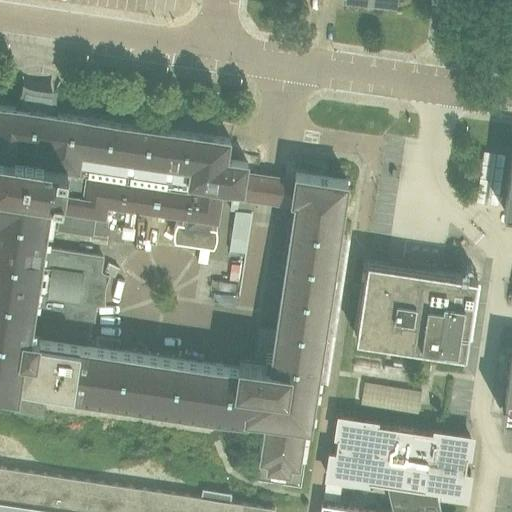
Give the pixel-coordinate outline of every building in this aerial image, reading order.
[(0,511),(274,511),(275,506),(246,502),(231,500),(232,492),(203,488),(201,495),(0,465),(0,390),(17,392),(15,406),(43,411),(47,389),(112,398),(111,403),(205,417),(206,412),(247,418),(248,416),(267,418),(261,463),(269,465),(268,473),(290,476),(291,468),(300,469),(306,424),(311,425),(348,179),(301,172),(296,171),(295,179),(283,177),(279,201),(296,203),(271,365),(240,360),(239,366),(70,341),(73,316),(93,319),(95,304),(104,302),(104,298),(104,294),(104,290),(105,286),(106,282),(107,278),(108,274),(100,271),(102,255),(43,246),(47,220),(59,222),(59,223),(92,228),(92,227),(104,228),(105,228),(106,228),(107,227),(108,226),(108,225),(108,224),(108,223),(108,222),(107,222),(106,221),(105,221),(103,220),(104,213),(105,213),(107,201),(183,213),(182,219),(177,219),(176,221),(175,223),(174,225),(174,228),(173,230),(174,233),(174,235),(174,238),(213,244),(215,242),(216,239),(217,237),(217,234),(217,232),(217,229),(217,227),(216,224),(212,224),(213,217),(217,218),(222,187),(239,190),(239,195),(255,197),(259,173),(258,173),(246,171),(248,161),(227,158),(230,137),(33,108),(7,104),(0,102),(0,511)] [(511,154),(504,210),(511,210),(511,353),(511,354),(502,413),(511,414),(511,154)] [(466,353),(478,276),(455,272),(368,259),(367,271),(366,271),(358,325),(357,336),(466,353)] [(332,474),(388,483),(388,486),(394,511),(393,511),(441,511),(435,493),(436,490),(462,494),(470,436),(341,416),(332,474)] [(341,501),(342,498),(344,481),(330,479),(328,496),(328,499),(341,501)] [(381,511),(322,503),(320,511),(381,511)]
